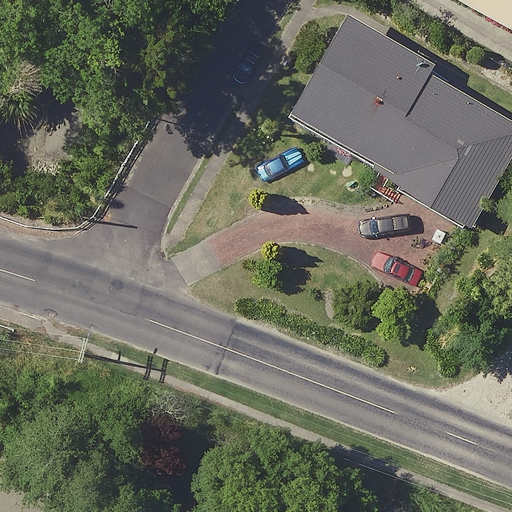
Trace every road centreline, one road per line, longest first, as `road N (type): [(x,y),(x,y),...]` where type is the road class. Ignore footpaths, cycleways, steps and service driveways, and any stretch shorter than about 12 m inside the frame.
road 1 (unclassified): [(98,300),(511,460)]
road 2 (residential): [(267,0),(132,224),(98,300)]
